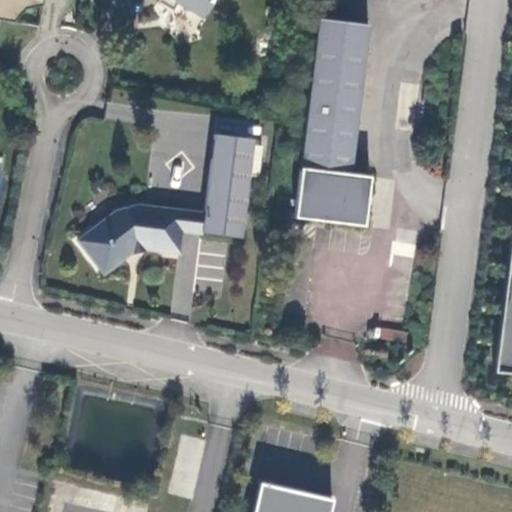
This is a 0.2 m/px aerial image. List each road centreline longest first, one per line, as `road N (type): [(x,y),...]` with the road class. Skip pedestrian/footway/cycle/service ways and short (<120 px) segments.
road 1 (tertiary): [(511,436),(13,314)]
road 2 (residential): [(13,314),(64,73)]
